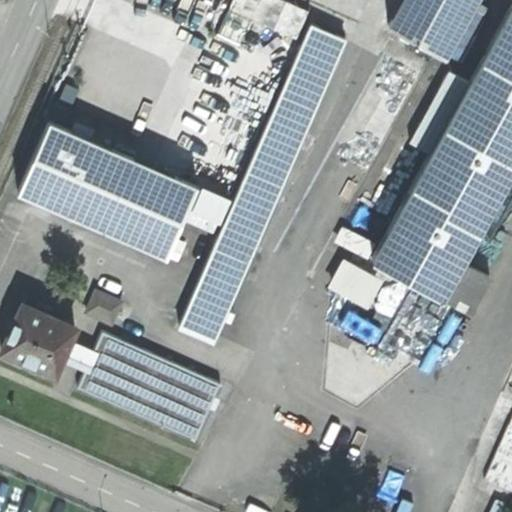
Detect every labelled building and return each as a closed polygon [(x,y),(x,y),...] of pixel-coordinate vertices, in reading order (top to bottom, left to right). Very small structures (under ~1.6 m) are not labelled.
[(511,168),(511,0),(468,80),(428,151),(370,256),(442,296),(442,295),(462,259),(511,168)] [(474,0),(399,0),(387,23),(444,55),(474,0)] [(344,36),(309,21),(178,322),(213,338),(344,36)] [(468,80),(448,69),(408,139),(428,151),(468,80)] [(47,118),(16,189),(165,254),(196,183),(47,118)] [(344,222),(337,235),(363,250),(370,237),(344,222)] [(326,282),(368,304),(384,275),(342,253),(326,282)] [(462,259),(442,295),(470,310),(489,274),(462,259)] [(95,288),(85,309),(111,321),(121,300),(95,288)] [(54,372),(75,325),(73,324),(71,328),(48,317),(49,314),(22,301),(1,349),(54,372)] [(101,329),(76,385),(195,437),(220,381),(101,329)]
